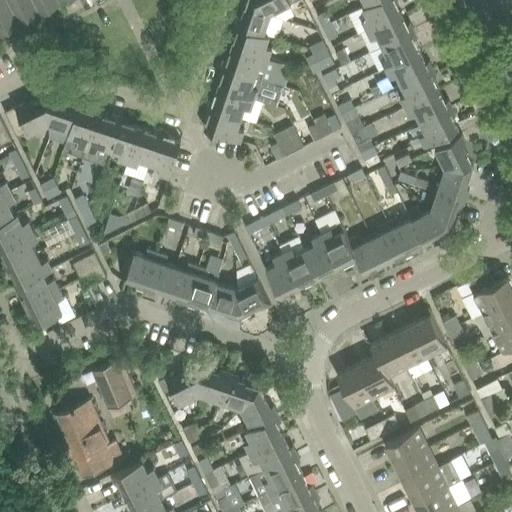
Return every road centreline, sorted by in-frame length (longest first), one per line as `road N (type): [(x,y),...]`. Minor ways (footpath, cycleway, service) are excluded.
road 1 (residential): [(311,365),(117,310),(42,344),(17,345),(6,336)]
road 2 (residential): [(435,0),(494,125),(503,165),(498,232)]
road 3 (residential): [(311,365),(342,318),(498,232)]
road 4 (residential): [(172,95),(228,189),(339,138)]
road 5 (residential): [(70,511),(9,385),(6,336)]
road 6 (residential): [(0,73),(22,60),(47,60),(147,100),(172,95)]
road 7 (residential): [(371,511),(312,390),(311,365)]
